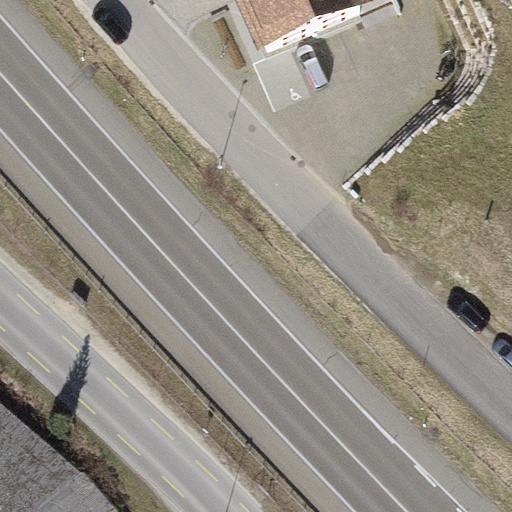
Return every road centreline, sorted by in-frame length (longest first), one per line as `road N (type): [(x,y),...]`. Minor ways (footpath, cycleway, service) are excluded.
road 1 (trunk): [(0,75),(410,511)]
road 2 (unclassified): [(115,0),(511,397)]
road 3 (primary): [(230,511),(0,296)]
